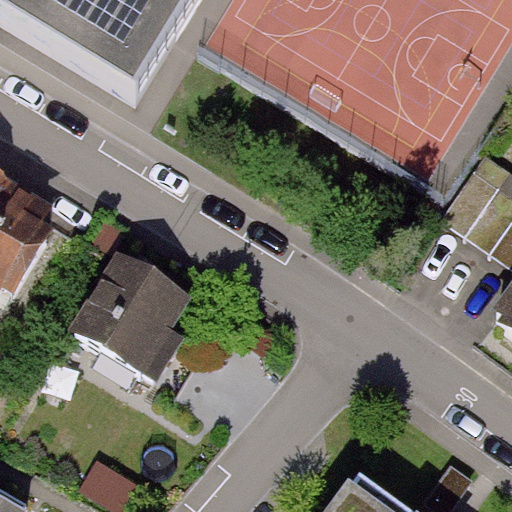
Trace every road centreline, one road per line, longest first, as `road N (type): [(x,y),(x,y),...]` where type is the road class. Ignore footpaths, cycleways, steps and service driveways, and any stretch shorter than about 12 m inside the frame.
road 1 (residential): [(371,332),(0,100)]
road 2 (residential): [(371,332),(219,511)]
road 3 (residential): [(511,435),(371,332)]
